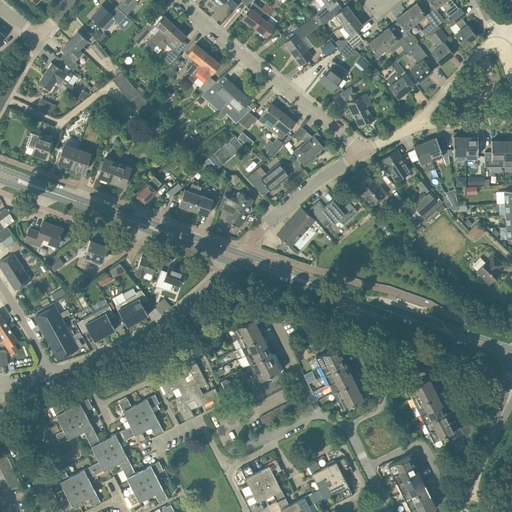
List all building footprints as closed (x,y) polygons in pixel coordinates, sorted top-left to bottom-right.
[(122,0),(117,6),(121,11),(127,15),(138,3),(135,0),(122,0)] [(226,0),(225,2),(233,9),(240,0),(226,0)] [(275,9),(274,9),(280,0),(274,0),(272,2),(270,6),(266,12),(254,27),(266,37),(274,26),(267,20),(270,15),(275,9)] [(440,4),(445,11),(450,7),(444,0),(428,0),(434,8),(440,4)] [(448,16),(458,8),(452,0),(444,0),(450,7),(445,11),(444,11),(448,16)] [(253,2),(241,17),(254,27),(266,12),(270,6),(266,2),(262,8),(253,2)] [(406,11),(415,23),(426,15),(417,3),(406,11)] [(102,5),(91,16),(102,26),(106,30),(115,20),(119,24),(127,15),(121,11),(117,6),(110,13),(102,5)] [(346,5),(342,8),(340,8),(337,5),(330,11),(320,19),(324,24),(334,16),(336,15),(343,24),(354,15),(346,5)] [(320,19),(330,11),(326,6),(321,9),(316,14),(320,19)] [(439,24),(444,20),(436,9),(431,13),(439,24)] [(455,35),(464,46),(476,36),(467,25),(461,18),(465,14),(461,9),(448,19),(452,24),(455,22),(461,30),(455,35)] [(405,30),(415,23),(406,11),(396,18),(405,30)] [(438,25),(439,24),(431,13),(426,17),(434,27),(437,25),(438,25)] [(175,25),(163,14),(155,24),(160,29),(150,39),(157,45),(175,25)] [(296,35),(285,43),(288,41),(299,55),(295,58),(300,65),(312,56),(307,49),(301,40),(303,38),(319,27),(318,26),(322,23),(316,15),(298,28),(293,31),(296,35)] [(354,15),(343,24),(351,35),(346,39),(349,43),(359,35),(356,31),(362,26),(354,15)] [(142,28),(139,32),(144,36),(153,26),(149,21),(147,23),(142,28)] [(156,45),(153,49),(156,52),(157,53),(160,49),(163,45),(164,46),(171,39),(178,45),(186,36),(175,25),(157,45),(156,45)] [(438,25),(437,25),(434,27),(427,33),(438,47),(432,53),(440,64),(453,54),(445,43),(449,40),(438,25)] [(397,28),(396,28),(392,32),(389,27),(378,35),(388,47),(397,40),(398,41),(405,51),(407,49),(410,47),(403,37),(397,28)] [(407,34),(403,37),(410,47),(411,46),(412,46),(418,41),(413,34),(412,35),(407,28),(405,30),(405,31),(407,34)] [(86,49),(83,45),(87,40),(78,31),(69,40),(83,52),(86,49)] [(103,45),(110,38),(104,32),(97,39),(103,45)] [(360,43),(363,40),(359,35),(349,43),(352,47),(352,46),(354,48),(356,46),(360,43)] [(377,55),(388,47),(378,35),(368,43),(377,55)] [(75,61),(83,52),(69,40),(61,49),(65,52),(59,58),(57,56),(70,68),(73,71),(79,65),(75,61)] [(103,59),(108,55),(96,41),(92,45),(103,59)] [(325,56),(336,48),(331,41),(320,48),(325,56)] [(352,46),(352,47),(347,42),(337,49),(338,50),(347,59),(355,49),(354,48),(352,46)] [(418,63),(411,69),(419,80),(432,71),(424,60),(428,56),(417,42),(412,46),(415,51),(411,54),(418,63)] [(190,75),(208,53),(196,44),(187,53),(193,59),(189,64),(191,66),(186,71),(190,75)] [(164,59),(170,64),(179,53),(173,48),(164,59)] [(190,75),(188,77),(190,79),(194,82),(201,73),(207,78),(199,88),(204,93),(212,87),(214,85),(217,82),(209,76),(220,63),(208,53),(190,75)] [(68,71),(70,68),(57,56),(53,62),(52,62),(45,72),(71,89),(73,85),(69,82),(74,74),(68,71)] [(164,71),(172,78),(177,72),(174,69),(181,62),(176,58),(164,71)] [(400,74),(405,71),(395,59),(390,63),(397,72),(386,81),(390,85),(389,86),(398,97),(411,87),(400,74)] [(346,81),(342,78),(342,77),(333,70),(337,64),(332,60),(327,66),(329,68),(320,79),(332,89),(336,84),(341,88),(346,81)] [(118,87),(128,79),(121,71),(112,79),(118,87)] [(70,89),(71,89),(45,72),(38,82),(54,93),(58,86),(65,90),(67,87),(70,89)] [(124,95),(134,87),(128,79),(118,87),(124,95)] [(214,85),(212,87),(217,92),(213,96),(223,106),(228,101),(239,89),(228,79),(224,84),(219,89),(214,85)] [(96,82),(92,87),(96,91),(96,90),(100,86),(96,82)] [(136,89),(141,95),(141,96),(145,91),(139,85),(136,89)] [(366,93),(356,98),(354,94),(356,93),(351,86),(340,94),(345,100),(348,97),(350,101),(348,102),(359,126),(373,120),(367,108),(372,105),(366,93)] [(141,95),(136,89),(134,87),(124,95),(131,103),(141,95)] [(240,110),(250,100),(239,89),(229,101),(228,101),(223,106),(228,111),(226,113),(235,122),(236,122),(245,114),(240,110)] [(147,103),(141,96),(141,95),(131,103),(137,111),(147,103)] [(38,103),(36,109),(49,115),(52,109),(38,103)] [(137,111),(144,118),(153,110),(147,103),(137,111)] [(274,123),(283,112),(271,103),(262,114),(263,115),(259,120),(263,123),(267,118),(274,123)] [(238,121),(248,129),(256,117),(248,111),(245,114),(236,122),(235,122),(236,123),(238,121)] [(282,138),(295,121),(283,112),(274,123),(270,128),(282,138)] [(301,126),(293,136),(299,140),(301,138),(306,142),(294,151),(294,152),(298,157),(302,162),(303,163),(305,165),(312,159),(310,157),(314,154),(323,148),(321,145),(314,136),(313,136),(312,135),(307,131),(301,126)] [(250,146),(254,140),(242,132),(238,137),(250,146)] [(30,133),(26,145),(34,148),(32,153),(36,154),(35,156),(41,158),(42,157),(45,158),(52,139),(39,134),(38,135),(30,133)] [(188,150),(197,143),(190,135),(181,141),(188,150)] [(229,141),(237,151),(243,146),(235,136),(229,141)] [(455,136),(454,136),(454,156),(466,156),(466,136),(455,136)] [(466,156),(466,160),(478,159),(478,136),(477,136),(466,136),(466,156)] [(425,141),(431,159),(442,155),(443,155),(436,137),(435,137),(425,141)] [(273,142),(267,150),(274,156),(285,144),(280,140),(277,138),(273,142)] [(484,152),(484,166),(503,167),(503,140),(492,140),(491,140),(491,152),(484,152)] [(511,140),(503,140),(503,167),(511,166),(511,140)] [(232,156),(237,151),(229,141),(223,146),(232,156)] [(431,159),(425,141),(414,145),(413,145),(420,164),(421,163),(431,159)] [(71,167),(77,148),(64,143),(58,162),(61,164),(60,165),(67,168),(67,166),(71,167)] [(227,160),(232,156),(223,146),(218,150),(227,160)] [(80,170),(84,172),(91,153),(77,148),(71,167),(74,168),(74,170),(80,172),(80,170)] [(221,165),(227,160),(218,150),(212,155),(221,165)] [(382,159),(384,162),(379,165),(386,176),(391,173),(396,181),(410,172),(397,150),(382,159)] [(110,181),(117,162),(104,157),(97,176),(101,178),(100,179),(107,182),(107,180),(110,181)] [(120,185),(124,186),(130,167),(117,162),(110,181),(114,182),(113,184),(120,186),(120,185)] [(264,195),(289,174),(280,163),(261,178),(255,170),(247,177),(264,195)] [(364,168),(351,179),(372,205),(386,194),(364,168)] [(147,182),(136,193),(137,194),(136,196),(140,200),(142,199),(146,203),(157,191),(155,189),(163,180),(155,173),(153,175),(147,182)] [(240,179),(235,174),(231,174),(228,181),(235,185),(240,180),(240,179)] [(424,194),(432,188),(425,178),(419,182),(417,184),(423,191),(422,192),(424,194)] [(182,195),(179,205),(186,207),(186,209),(188,210),(191,211),(192,209),(193,210),(198,194),(201,186),(192,183),(189,191),(184,189),(184,190),(184,191),(182,195)] [(348,197),(343,190),(335,197),(340,203),(348,197)] [(242,192),(241,192),(239,191),(239,192),(237,192),(235,196),(236,198),(225,192),(222,200),(246,213),(247,212),(248,213),(251,211),(252,209),(251,206),(250,205),(253,199),(244,194),(244,193),(242,192)] [(429,193),(414,207),(421,214),(436,201),(439,199),(432,191),(429,193)] [(198,194),(193,210),(206,215),(207,215),(211,205),(212,201),(213,199),(198,194)] [(446,194),(442,196),(445,202),(446,202),(444,203),(448,208),(452,205),(449,199),(446,194)] [(351,195),(348,198),(355,204),(358,201),(351,195)] [(239,227),(246,213),(222,200),(219,208),(229,212),(225,219),(239,227)] [(340,209),(332,200),(324,207),(319,201),(311,208),(323,221),(328,217),(332,223),(337,219),(345,226),(347,220),(358,211),(349,202),(340,209)] [(422,224),(416,230),(419,233),(420,233),(422,231),(421,231),(422,230),(423,230),(425,229),(424,228),(425,227),(424,227),(428,223),(439,213),(445,207),(442,204),(436,210),(424,220),(422,224)] [(315,219),(308,214),(301,207),(277,234),(291,246),(315,219)] [(0,238),(1,241),(12,233),(7,225),(19,216),(16,212),(4,208),(0,210),(0,238)] [(57,245),(63,228),(43,221),(39,233),(28,229),(25,240),(40,245),(43,236),(49,238),(48,242),(57,245)] [(473,228),(468,232),(468,233),(475,240),(480,235),(485,231),(477,223),(473,228)] [(108,246),(98,243),(91,240),(85,255),(102,261),(108,246)] [(0,260),(0,265),(15,289),(30,280),(13,253),(0,260)] [(53,271),(64,264),(58,255),(47,262),(53,271)] [(488,258),(483,263),(476,271),(489,283),(491,281),(493,281),(497,277),(497,275),(499,273),(496,270),(503,264),(493,255),(489,259),(488,258)] [(153,273),(157,261),(141,256),(137,267),(139,267),(136,274),(142,276),(145,270),(153,273)] [(161,269),(155,286),(170,291),(173,282),(179,285),(180,281),(183,282),(186,275),(183,274),(184,271),(168,266),(166,272),(161,269)] [(452,286),(454,284),(458,279),(448,269),(442,275),(452,286)] [(113,277),(109,271),(103,275),(106,279),(109,280),(113,277)] [(51,294),(55,301),(66,296),(63,288),(51,294)] [(137,294),(126,299),(137,320),(148,315),(142,302),(148,299),(141,289),(136,292),(137,294)] [(44,292),(39,295),(44,302),(48,299),(44,292)] [(126,299),(115,305),(127,326),(128,326),(127,326),(137,320),(126,299)] [(109,305),(93,314),(105,335),(115,329),(110,319),(115,316),(112,311),(109,306),(109,305)] [(54,306),(35,316),(42,328),(61,318),(59,314),(54,306)] [(0,330),(8,326),(0,313),(0,330)] [(195,313),(190,317),(202,331),(207,327),(195,313)] [(82,319),(77,322),(83,332),(88,329),(94,341),(95,341),(95,340),(105,335),(93,314),(83,320),(82,319)] [(237,338),(258,327),(256,325),(260,323),(257,317),(232,329),(237,338)] [(61,318),(42,328),(47,338),(66,327),(61,318)] [(0,341),(2,340),(12,354),(18,350),(14,344),(18,341),(8,326),(0,330),(0,341)] [(241,346),(265,334),(262,328),(259,330),(258,327),(261,326),(258,327),(237,338),(241,346)] [(66,327),(47,338),(51,347),(71,336),(66,327)] [(245,355),(269,343),(266,344),(265,341),(268,340),(265,334),(266,334),(265,334),(241,346),(245,355)] [(318,340),(318,341),(320,344),(328,340),(326,336),(326,335),(317,340),(318,340)] [(71,336),(51,347),(58,359),(77,348),(73,340),(71,336)] [(249,363),(274,351),(271,345),(268,347),(267,345),(269,343),(245,355),(249,363)] [(320,366),(341,355),(340,353),(343,351),(340,346),(341,346),(340,345),(316,357),(320,366)] [(254,372),(275,361),(274,359),(277,357),(274,352),(274,351),(249,363),(254,372)] [(325,375),(349,363),(349,362),(346,357),(343,358),(342,356),(344,354),(341,355),(320,366),(325,375)] [(275,361),(254,372),(259,382),(270,376),(272,381),(279,377),(284,375),(281,370),(283,369),(283,368),(282,368),(280,363),(276,364),(275,362),(278,360),(275,361)] [(191,373),(184,377),(190,390),(199,387),(207,383),(196,362),(188,366),(191,373)] [(329,383),(350,373),(349,370),(352,369),(349,363),(325,375),(329,383)] [(333,392),(358,380),(358,379),(357,380),(355,374),(351,376),(350,373),(353,372),(353,371),(350,373),(329,383),(333,392)] [(183,374),(162,385),(166,393),(173,390),(176,397),(190,390),(184,377),(183,374)] [(412,397),(433,387),(432,384),(435,382),(432,377),(432,376),(407,388),(412,397)] [(278,391),(285,388),(279,377),(272,381),(278,391)] [(337,400),(361,388),(358,390),(357,387),(360,386),(358,380),(333,392),(337,400)] [(271,395),(278,391),(272,381),(265,385),(271,395)] [(263,398),(271,395),(265,385),(258,388),(263,398)] [(416,406),(440,393),(438,388),(434,390),(433,387),(436,386),(436,385),(433,387),(412,397),(416,406)] [(190,390),(194,398),(198,407),(219,396),(215,388),(203,394),(199,387),(190,390)] [(256,402),(263,398),(258,388),(251,392),(256,402)] [(361,388),(337,400),(342,409),(366,397),(363,391),(360,393),(359,390),(362,389),(361,388)] [(186,401),(194,398),(190,390),(174,398),(185,419),(193,415),(186,401)] [(249,406),(256,402),(251,392),(244,395),(249,406)] [(420,414),(444,402),(442,404),(440,401),(444,400),(441,394),(441,393),(440,394),(440,393),(416,406),(420,414)] [(147,419),(155,415),(151,407),(159,403),(155,394),(139,402),(143,411),(139,413),(141,417),(145,415),(147,419)] [(80,423),(88,419),(84,411),(92,407),(88,398),(72,406),(76,415),(72,417),(74,421),(78,419),(80,423)] [(143,411),(139,402),(131,406),(127,398),(119,402),(127,419),(135,415),(137,419),(141,417),(139,413),(143,411)] [(284,404),(289,415),(297,411),(292,400),(284,404)] [(76,415),(72,406),(64,410),(60,402),(52,406),(60,423),(68,419),(71,423),(74,421),(72,417),(76,415)] [(425,423),(449,411),(446,405),(443,407),(442,404),(445,403),(444,402),(420,414),(425,423)] [(283,418),(289,415),(284,404),(278,407),(283,418)] [(277,421),(283,418),(278,407),(272,410),(277,421)] [(271,424),(277,421),(272,410),(266,413),(271,424)] [(429,432),(453,420),(450,421),(449,418),(452,417),(449,411),(425,423),(429,432)] [(265,427),(271,424),(266,413),(259,417),(265,427)] [(143,421),(141,417),(137,419),(135,415),(127,419),(130,426),(126,428),(123,430),(127,438),(143,430),(139,423),(143,421)] [(139,423),(143,430),(151,427),(154,434),(163,430),(155,415),(147,419),(145,415),(141,417),(143,421),(139,423)] [(76,425),(74,421),(71,423),(68,419),(60,423),(64,430),(56,434),(60,442),(76,434),(72,427),(76,425)] [(87,438),(96,434),(88,419),(80,423),(78,419),(74,421),(76,425),(72,427),(76,434),(84,431),(87,438)] [(453,420),(429,432),(433,441),(458,428),(455,422),(452,424),(450,421),(453,420)] [(120,442),(127,438),(123,430),(107,438),(111,446),(107,448),(109,451),(113,449),(115,453),(123,449),(120,442)] [(96,434),(87,438),(95,453),(103,449),(105,453),(109,451),(107,448),(111,446),(107,438),(100,441),(97,436),(101,434),(100,432),(96,434)] [(111,455),(109,451),(105,453),(103,449),(95,453),(99,461),(92,465),(96,474),(112,466),(107,457),(111,455)] [(123,469),(131,465),(123,449),(115,453),(113,449),(109,451),(111,455),(107,457),(112,466),(119,462),(123,469)] [(0,462),(9,459),(5,452),(0,454),(0,462)] [(392,474),(413,464),(412,461),(415,460),(413,454),(412,453),(388,466),(392,474)] [(336,481),(344,477),(340,469),(348,466),(344,457),(328,465),(332,473),(328,475),(330,479),(334,477),(336,481)] [(0,468),(1,470),(12,465),(9,459),(0,462),(0,468)] [(151,485),(159,481),(155,474),(163,470),(159,461),(143,469),(147,478),(143,480),(145,484),(149,482),(151,485)] [(269,485),(277,481),(273,473),(278,471),(281,470),(277,461),(261,469),(265,477),(261,479),(263,483),(267,481),(269,485)] [(332,473),(328,465),(320,469),(316,461),(308,465),(316,481),(324,477),(326,481),(330,479),(328,475),(332,473)] [(396,482),(421,470),(418,465),(415,467),(414,464),(416,463),(416,462),(413,464),(392,474),(396,482)] [(4,476),(15,471),(12,465),(1,470),(4,476)] [(88,477),(96,474),(92,465),(76,473),(80,482),(76,484),(78,488),(82,486),(84,489),(92,485),(88,477)] [(147,478),(143,469),(135,473),(131,465),(123,469),(131,486),(139,482),(141,486),(145,484),(143,480),(147,478)] [(265,477),(261,469),(253,473),(249,465),(241,469),(249,485),(257,481),(259,485),(263,483),(261,479),(265,477)] [(80,482),(76,473),(68,477),(64,469),(56,473),(64,490),(72,486),(75,490),(78,488),(76,484),(80,482)] [(401,491),(422,481),(421,478),(424,477),(421,471),(421,470),(421,471),(421,470),(396,482),(401,491)] [(7,482),(18,477),(15,471),(4,476),(7,482)] [(10,489),(19,485),(21,484),(18,477),(7,482),(10,489)] [(332,483),(330,479),(326,481),(324,477),(316,481),(320,489),(312,492),(317,501),(332,493),(328,485),(332,483)] [(328,485),(332,493),(339,489),(343,497),(352,493),(344,477),(336,481),(334,477),(330,479),(332,483),(328,485)] [(405,500),(429,487),(427,482),(423,484),(422,481),(425,480),(425,479),(422,481),(401,491),(405,500)] [(143,490),(147,497),(154,493),(158,501),(167,497),(159,481),(151,485),(149,482),(145,484),(147,488),(143,490)] [(265,487),(263,483),(259,485),(257,481),(249,485),(253,493),(245,497),(249,505),(265,497),(261,489),(265,487)] [(276,501),(285,497),(277,481),(269,485),(267,481),(263,483),(265,487),(261,489),(265,497),(273,493),(276,501)] [(147,488),(145,484),(141,486),(139,482),(131,486),(134,493),(127,497),(131,505),(147,497),(143,490),(147,488)] [(76,494),(80,501),(88,498),(92,505),(100,501),(92,485),(84,489),(82,486),(78,488),(80,492),(76,494)] [(80,492),(78,488),(75,490),(72,486),(64,490),(68,497),(60,501),(64,509),(80,501),(76,494),(80,492)] [(409,509),(433,497),(431,498),(429,495),(433,494),(430,488),(429,488),(429,487),(405,500),(409,509)] [(312,511),(309,505),(317,501),(312,492),(312,493),(296,501),(300,509),(297,511),(312,511)] [(300,509),(296,501),(289,504),(285,497),(276,501),(281,511),(297,511),(300,509)] [(433,497),(409,509),(411,511),(425,511),(438,505),(435,500),(432,501),(430,499),(434,497),(433,497)]
